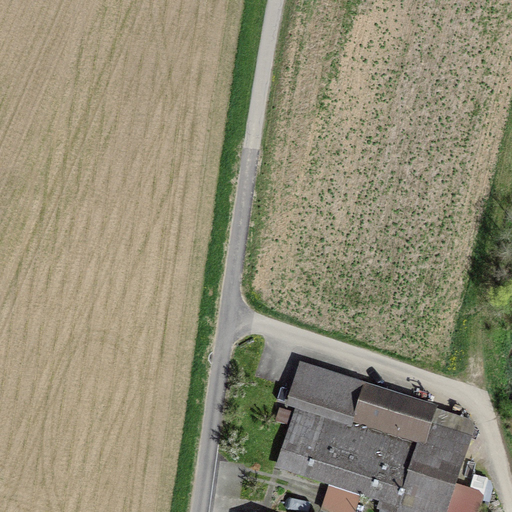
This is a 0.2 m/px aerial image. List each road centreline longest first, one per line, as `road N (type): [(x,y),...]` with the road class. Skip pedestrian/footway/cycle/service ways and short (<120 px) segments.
road 1 (unclassified): [(278,0),(199,511)]
road 2 (track): [(228,312),(477,402),(511,502)]
